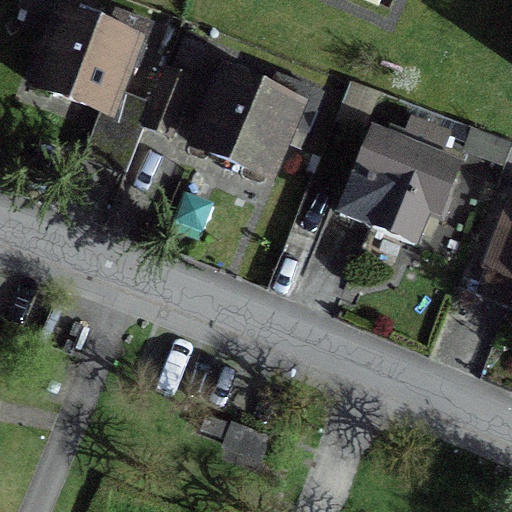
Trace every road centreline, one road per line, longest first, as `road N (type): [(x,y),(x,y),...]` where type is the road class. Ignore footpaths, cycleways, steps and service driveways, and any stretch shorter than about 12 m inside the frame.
road 1 (residential): [(0,232),(511,426)]
road 2 (track): [(365,371),(314,511)]
